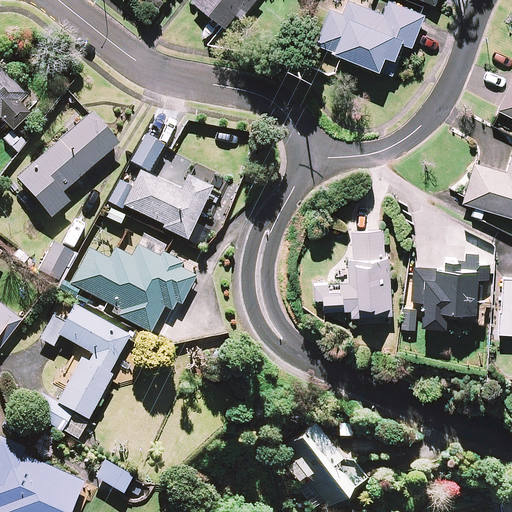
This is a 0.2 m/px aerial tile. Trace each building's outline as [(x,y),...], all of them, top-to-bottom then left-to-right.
[(193,0),(225,24),(235,11),(241,16),(253,0),(193,0)] [(423,13),(389,0),(377,0),(374,8),(351,0),(339,0),(335,13),(328,10),(315,45),(393,74),(404,43),(411,45),(423,13)] [(27,141),(13,126),(28,111),(17,100),(23,94),(0,69),(0,117),(10,129),(2,137),(16,151),(27,141)] [(511,79),(498,108),(511,114),(511,79)] [(116,141),(90,112),(16,177),(49,215),(67,199),(59,191),(116,141)] [(147,170),(162,143),(145,134),(144,137),(130,161),(147,170)] [(511,153),(507,171),(474,162),(462,201),(511,215),(511,153)] [(179,189),(137,170),(130,185),(118,179),(107,203),(123,210),(124,207),(161,224),(159,227),(198,246),(211,218),(229,178),(199,164),(193,177),(186,174),(179,189)] [(324,309),(349,308),(350,318),(390,316),(390,307),(388,256),(384,256),(383,228),(351,229),(352,256),(347,256),(348,281),(315,282),(316,296),(323,296),(324,309)] [(126,254),(92,236),(68,283),(112,305),(110,311),(149,331),(162,305),(175,311),(196,271),(134,240),(126,254)] [(72,251),(54,241),(39,270),(57,279),(72,251)] [(452,266),(414,263),(411,307),(402,307),(401,327),(415,327),(416,319),(445,321),(446,304),(474,306),(476,275),(489,276),(490,263),(452,261),(452,266)] [(511,274),(502,274),(499,332),(511,332),(511,274)] [(78,356),(54,399),(40,391),(28,413),(74,438),(86,417),(110,373),(107,371),(127,334),(71,304),(63,319),(54,314),(41,339),(52,345),(57,334),(91,352),(87,360),(78,356)] [(18,320),(0,305),(0,344),(9,352),(24,334),(13,326),(18,320)] [(289,461),(283,465),(295,484),(305,477),(323,503),(362,476),(349,456),(342,461),(315,422),(280,447),(289,461)] [(22,446),(0,436),(0,511),(66,511),(81,480),(19,452),(22,446)] [(130,475),(115,467),(107,484),(122,491),(130,475)]
